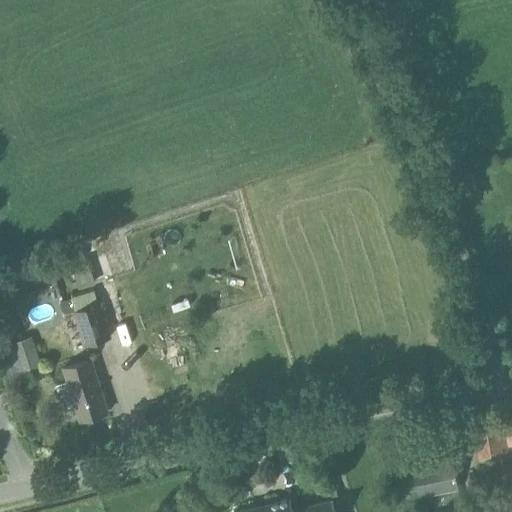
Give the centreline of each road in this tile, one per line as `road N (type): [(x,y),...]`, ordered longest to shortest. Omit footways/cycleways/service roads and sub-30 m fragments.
road 1 (unclassified): [(499,387),(0,492)]
road 2 (unclassified): [(499,387),(449,226),(355,0)]
